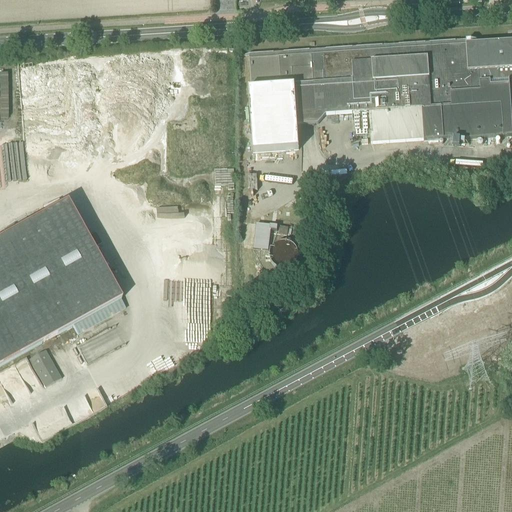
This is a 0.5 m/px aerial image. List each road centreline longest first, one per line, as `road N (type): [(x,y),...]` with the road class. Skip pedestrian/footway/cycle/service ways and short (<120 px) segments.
road 1 (secondary): [(0,45),(511,8)]
road 2 (primary): [(58,511),(449,298)]
